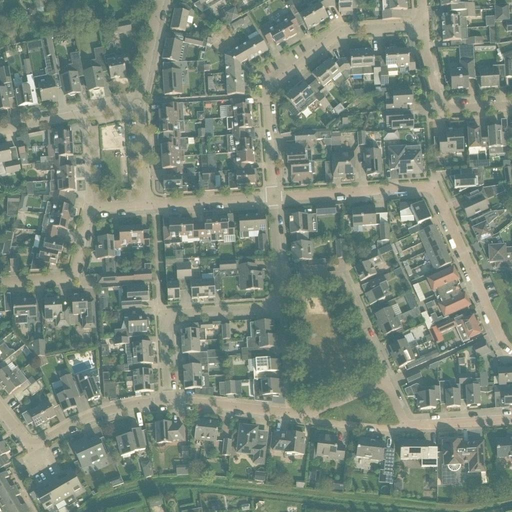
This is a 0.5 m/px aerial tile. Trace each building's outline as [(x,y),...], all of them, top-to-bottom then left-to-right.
[(43,9),(40,0),(33,0),(36,10),(43,9)] [(194,5),(201,13),(216,5),(224,0),(197,0),(199,3),(194,5)] [(306,4),(305,4),(317,25),(328,19),(323,11),(328,7),(325,0),(315,0),(316,1),(307,6),(306,4)] [(337,0),(338,13),(340,13),(340,16),(352,15),(351,10),(356,9),(355,0),(337,0)] [(405,0),(389,0),(382,0),(383,11),(382,12),(382,21),(400,20),(399,11),(407,10),(405,0)] [(448,13),(460,12),(478,11),(478,10),(474,11),(473,4),(465,5),(465,3),(464,0),(440,0),(441,7),(448,7),(448,13)] [(292,16),(298,27),(299,28),(304,25),(307,31),(317,25),(305,4),(296,10),(291,1),(285,4),(292,16)] [(180,4),(178,11),(175,10),(170,29),(185,32),(188,18),(193,19),(194,14),(185,5),(180,4)] [(508,21),(508,14),(502,15),(501,7),(494,7),(495,22),(508,21)] [(465,29),(465,19),(479,18),(478,11),(460,12),(461,18),(441,19),(442,31),(459,29),(465,29)] [(283,24),(278,27),(286,41),(296,35),(293,30),(298,27),(292,16),(282,22),(283,24)] [(486,26),(493,26),(493,18),(485,18),(486,26)] [(112,27),(113,35),(121,34),(131,32),(129,23),(120,25),(112,27)] [(286,41),(278,27),(272,30),(271,28),(261,33),(267,44),(273,41),(276,47),(286,41)] [(482,46),(482,39),(466,40),(465,29),(459,29),(442,31),(443,42),(466,41),(467,47),(473,46),(482,46)] [(4,36),(6,41),(4,41),(5,46),(16,44),(15,39),(13,39),(12,34),(4,36)] [(184,44),(201,47),(203,40),(185,36),(184,44)] [(259,37),(250,43),(258,57),(267,51),(259,37)] [(51,38),(40,40),(44,58),(46,69),(49,69),(51,75),(51,77),(58,75),(54,56),(51,38)] [(162,60),(172,62),(178,63),(182,43),(166,40),(162,60)] [(250,43),(240,48),(248,62),(258,57),(250,43)] [(240,48),(226,56),(239,65),(247,60),(248,62),(240,48)] [(84,73),(88,91),(92,91),(94,92),(98,91),(99,89),(103,89),(100,74),(107,73),(105,65),(104,57),(102,49),(93,50),(95,61),(90,62),(92,72),(84,73)] [(397,68),(396,52),(396,49),(384,50),(385,69),(380,70),(380,76),(381,87),(388,86),(387,73),(397,72),(397,68)] [(350,59),(341,60),(347,76),(362,75),(361,51),(349,52),(350,59)] [(380,76),(380,70),(379,64),(374,65),(373,51),(361,51),(362,75),(373,74),(374,76),(380,76)] [(408,51),(396,52),(397,68),(409,68),(409,71),(415,71),(414,58),(408,58),(408,51)] [(77,79),(84,77),(79,53),(69,55),(72,66),(66,67),(68,76),(61,77),(63,86),(65,96),(69,95),(70,96),(75,95),(76,94),(80,93),(78,83),(77,79)] [(105,65),(107,65),(110,79),(120,77),(121,80),(126,79),(124,65),(130,64),(128,56),(118,58),(114,58),(114,55),(104,57),(105,65)] [(224,57),(225,74),(240,73),(239,65),(226,56),(224,57)] [(329,60),(320,67),(331,81),(338,88),(349,79),(347,76),(341,60),(334,66),(329,60)] [(463,71),(450,71),(451,90),(468,89),(467,80),(475,80),(474,70),(474,61),(472,61),(462,62),(463,71)] [(174,71),(163,72),(164,96),(174,95),(181,95),(180,78),(179,71),(187,70),(186,63),(183,63),(173,64),(174,71)] [(504,71),(504,66),(492,67),(492,71),(479,72),(480,88),(499,87),(498,79),(505,79),(504,71)] [(331,81),(320,67),(311,75),(322,88),(331,81)] [(0,111),(9,110),(7,100),(6,97),(13,95),(11,83),(8,68),(0,69),(0,80),(2,89),(1,89),(0,88),(0,111)] [(225,74),(226,85),(243,84),(242,73),(240,73),(225,74)] [(51,75),(32,79),(35,90),(39,89),(39,92),(41,102),(57,99),(54,82),(52,83),(51,79),(51,77),(51,75)] [(13,83),(11,83),(13,95),(15,95),(18,107),(32,105),(29,91),(35,90),(32,79),(32,76),(26,77),(27,83),(22,84),(21,80),(13,81),(13,83)] [(314,97),(307,89),(302,82),(293,90),(304,103),(308,107),(313,102),(311,100),(314,98),(314,97)] [(243,84),(226,85),(227,96),(244,95),(243,84)] [(323,98),(328,94),(324,89),(324,90),(319,93),(323,98)] [(304,103),(293,90),(284,97),(292,106),(287,110),(294,119),(304,111),(300,107),(304,103)] [(323,98),(319,93),(314,97),(314,98),(324,111),(330,107),(330,106),(323,98)] [(385,102),(386,113),(397,112),(397,106),(411,105),(411,100),(413,99),(413,94),(410,94),(410,93),(385,94),(386,102),(385,102)] [(226,119),(250,117),(249,106),(243,106),(243,100),(230,101),(230,107),(225,107),(226,119)] [(183,122),(182,104),(162,105),(162,111),(158,111),(159,123),(183,122)] [(392,131),(397,131),(412,130),(412,117),(402,117),(401,112),(397,112),(386,113),(386,126),(391,125),(392,131)] [(341,115),(342,125),(348,125),(348,121),(352,121),(352,115),(341,115)] [(228,136),(228,137),(232,136),(245,135),(245,130),(251,129),(250,117),(226,119),(226,123),(228,125),(231,125),(231,132),(224,133),(225,137),(228,136)] [(183,122),(159,123),(160,135),(161,135),(168,134),(168,140),(180,140),(180,134),(184,133),(183,122)] [(488,149),(487,129),(487,135),(479,135),(479,129),(475,129),(475,128),(471,128),(471,130),(467,130),(468,150),(488,149)] [(487,129),(488,149),(508,148),(508,142),(507,129),(501,129),(501,128),(487,129)] [(48,131),(49,146),(71,145),(71,133),(60,134),(59,129),(48,131)] [(446,137),(438,137),(439,154),(455,153),(463,152),(462,140),(462,130),(445,131),(446,137)] [(294,142),(323,140),(331,140),(331,136),(316,137),(316,131),(302,132),(302,135),(294,135),(294,142)] [(397,131),(392,131),(383,132),(383,140),(398,140),(397,131)] [(330,133),(331,136),(331,140),(331,147),(341,146),(340,133),(330,133)] [(357,133),(358,146),(366,146),(365,133),(357,133)] [(245,135),(232,136),(232,148),(229,148),(227,150),(228,154),(235,154),(252,153),(251,141),(245,141),(245,135)] [(15,139),(17,144),(19,156),(25,155),(22,138),(15,139)] [(161,146),(161,158),(183,157),(183,152),(186,151),(186,146),(187,146),(187,139),(180,140),(168,140),(169,146),(161,146)] [(8,145),(0,146),(0,162),(3,162),(5,174),(19,172),(17,159),(11,160),(9,149),(8,145)] [(35,165),(64,163),(64,157),(72,157),(71,145),(49,146),(49,147),(47,147),(47,158),(46,158),(46,164),(35,165)] [(311,161),(310,150),(307,151),(307,145),(305,145),(295,145),(295,152),(286,152),(287,163),(309,161),(311,161)] [(388,149),(389,161),(390,171),(398,171),(398,175),(421,173),(420,155),(405,156),(404,148),(388,149)] [(364,152),(364,163),(366,163),(366,177),(381,176),(380,151),(364,152)] [(253,164),(252,153),(235,154),(236,160),(233,160),(234,171),(247,171),(247,165),(253,164)] [(332,169),(333,179),(340,178),(340,176),(354,175),(353,156),(338,157),(338,154),(331,155),(332,163),(332,169)] [(183,157),(161,158),(162,170),(170,170),(171,175),(182,175),(181,168),(179,168),(178,163),(184,162),(183,157)] [(309,161),(287,163),(287,168),(290,167),(290,176),(300,176),(300,182),(312,181),(311,175),(314,175),(313,163),(309,163),(309,161)] [(489,161),(479,162),(479,169),(489,169),(489,161)] [(49,181),(49,182),(74,180),(73,168),(65,169),(64,163),(35,165),(36,172),(41,171),(41,172),(50,172),(51,181),(49,181)] [(459,171),(460,177),(449,178),(451,182),(453,182),(454,189),(468,188),(477,187),(478,187),(479,186),(479,185),(480,184),(480,183),(480,181),(480,176),(477,176),(477,170),(459,171)] [(227,175),(228,180),(229,190),(237,190),(237,186),(254,185),(253,172),(235,173),(235,174),(227,175)] [(181,187),(181,179),(181,177),(163,178),(163,191),(175,190),(176,194),(187,193),(186,187),(181,187)] [(42,196),(42,197),(48,197),(64,200),(65,193),(74,192),(74,180),(49,182),(50,192),(49,197),(48,197),(42,196)] [(495,196),(491,187),(482,189),(464,197),(466,203),(461,206),(467,219),(488,209),(484,201),(487,200),(495,196)] [(8,205),(18,205),(19,196),(8,195),(8,205)] [(45,214),(68,219),(70,208),(63,206),(64,200),(48,197),(42,197),(42,202),(47,203),(44,214),(45,214)] [(399,205),(399,215),(410,214),(410,217),(413,217),(417,225),(430,220),(423,203),(416,206),(415,203),(399,205)] [(315,207),(316,216),(335,215),(335,206),(315,207)] [(351,210),(352,227),(375,226),(374,207),(365,207),(365,209),(351,210)] [(481,225),(472,229),(478,243),(479,243),(491,237),(492,237),(487,227),(498,217),(499,218),(504,213),(504,211),(496,212),(491,213),(487,214),(478,218),(481,225)] [(42,228),(42,232),(57,235),(58,229),(66,231),(68,219),(45,214),(45,216),(44,216),(41,227),(42,228)] [(238,218),(239,228),(239,239),(248,238),(248,232),(265,231),(264,215),(250,216),(251,217),(238,218)] [(296,234),(297,242),(308,241),(307,224),(312,223),(311,215),(306,216),(306,215),(289,216),(290,235),(296,234)] [(227,218),(215,219),(217,241),(223,241),(223,238),(234,237),(233,224),(227,224),(227,218)] [(204,226),(198,226),(199,239),(210,239),(210,242),(217,241),(215,219),(203,220),(204,226)] [(180,221),(181,238),(181,243),(196,242),(196,239),(199,239),(198,226),(192,226),(192,220),(180,221)] [(181,238),(180,221),(168,222),(169,228),(163,228),(164,241),(170,241),(170,245),(181,244),(181,243),(181,238)] [(379,225),(380,241),(388,241),(387,224),(379,225)] [(417,234),(422,232),(420,227),(415,229),(414,227),(407,230),(410,237),(417,234)] [(417,234),(421,243),(438,236),(433,227),(422,232),(417,234)] [(119,237),(113,237),(114,250),(120,250),(120,246),(131,246),(130,228),(118,229),(119,237)] [(142,228),(130,228),(131,246),(132,248),(138,248),(142,247),(142,248),(149,247),(148,235),(148,231),(142,232),(142,228)] [(6,232),(4,241),(12,241),(13,234),(6,232)] [(35,248),(34,249),(37,249),(61,254),(63,242),(55,241),(57,235),(42,232),(41,237),(40,237),(38,249),(35,248)] [(258,236),(259,253),(266,252),(265,236),(258,236)] [(421,243),(425,253),(442,246),(438,236),(421,243)] [(114,250),(113,237),(98,238),(99,252),(96,252),(96,260),(114,259),(114,250)] [(491,237),(479,243),(487,261),(489,261),(489,264),(500,263),(501,268),(511,268),(511,267),(511,249),(504,249),(504,247),(495,247),(491,237)] [(2,255),(9,255),(11,247),(12,241),(4,241),(2,255)] [(335,242),(335,249),(336,259),(345,258),(344,248),(344,241),(335,242)] [(312,248),(311,243),(291,244),(292,262),(293,262),(294,264),(299,264),(299,262),(309,261),(308,248),(312,248)] [(372,243),(364,246),(367,254),(375,250),(372,243)] [(397,254),(399,259),(403,257),(397,243),(390,246),(394,256),(397,254)] [(425,253),(430,262),(446,255),(442,246),(425,253)] [(11,247),(9,255),(10,267),(16,267),(15,255),(18,254),(17,248),(11,247)] [(32,249),(31,255),(33,255),(39,256),(38,262),(40,263),(55,266),(57,257),(60,257),(61,254),(37,249),(34,249),(32,249)] [(372,268),(382,263),(377,251),(363,257),(366,263),(354,269),(360,282),(376,275),(372,268)] [(446,255),(430,262),(434,272),(450,264),(446,255)] [(236,271),(235,262),(218,263),(219,270),(219,272),(236,271)] [(190,263),(183,264),(184,280),(191,280),(190,263)] [(184,280),(183,264),(176,264),(177,281),(184,280)] [(141,270),(133,271),(133,272),(133,274),(134,282),(151,281),(151,278),(151,277),(151,271),(151,270),(150,270),(150,265),(144,265),(144,270),(141,270)] [(262,290),(261,274),(256,274),(256,266),(244,266),(238,267),(239,283),(240,291),(262,290)] [(426,280),(432,293),(436,291),(441,304),(437,305),(443,318),(469,307),(462,291),(458,292),(456,287),(459,285),(452,269),(426,280)] [(133,274),(115,275),(116,283),(134,282),(133,274)] [(116,283),(115,275),(97,276),(98,284),(116,283)] [(373,291),(364,295),(369,306),(384,299),(381,293),(388,291),(382,277),(369,283),(371,290),(373,289),(373,291)] [(203,299),(202,281),(190,282),(191,289),(191,299),(201,299),(203,299)] [(214,281),(202,281),(203,299),(205,299),(205,298),(214,298),(214,288),(214,286),(214,281)] [(166,284),(167,301),(170,301),(179,300),(178,283),(166,284)] [(412,287),(419,302),(424,300),(418,284),(412,287)] [(121,288),(122,298),(121,298),(122,311),(141,310),(140,302),(147,302),(146,288),(139,288),(139,287),(127,287),(127,288),(121,288)] [(411,293),(404,296),(407,303),(414,300),(411,293)] [(71,296),(72,306),(72,316),(76,315),(76,316),(80,316),(80,320),(83,320),(83,330),(95,329),(95,319),(94,310),(87,311),(87,305),(86,295),(71,296)] [(12,300),(13,310),(13,317),(27,316),(27,318),(36,317),(35,301),(23,301),(23,299),(12,300)] [(56,320),(56,328),(68,327),(67,309),(61,310),(60,300),(44,301),(45,320),(56,320)] [(374,315),(379,326),(395,319),(390,308),(374,315)] [(395,319),(379,326),(384,336),(401,329),(398,322),(405,319),(406,323),(421,316),(417,309),(395,319)] [(128,331),(114,332),(114,339),(133,338),(139,337),(139,333),(146,332),(146,329),(148,329),(147,319),(146,320),(145,318),(141,318),(137,318),(136,312),(126,312),(124,313),(124,320),(128,320),(128,331)] [(421,315),(427,331),(433,328),(426,312),(421,315)] [(480,334),(472,317),(465,321),(463,316),(453,320),(456,326),(455,327),(462,344),(469,341),(468,339),(480,334)] [(456,326),(453,320),(436,328),(439,334),(455,327),(456,326)] [(250,324),(251,338),(274,337),(273,337),(272,322),(254,323),(255,323),(250,324)] [(181,341),(181,343),(198,342),(205,341),(204,330),(212,330),(212,323),(200,324),(200,330),(181,331),(181,341)] [(221,326),(222,340),(230,340),(229,325),(221,326)] [(433,328),(427,331),(429,335),(431,337),(439,334),(436,328),(436,327),(433,328)] [(244,349),(241,349),(241,357),(244,356),(257,356),(257,348),(259,348),(259,349),(277,348),(276,337),(276,336),(273,337),(274,337),(251,338),(246,338),(246,339),(247,344),(250,343),(250,349),(247,349),(244,349)] [(133,355),(152,354),(152,351),(151,351),(151,343),(133,344),(133,338),(114,339),(113,339),(114,345),(125,345),(126,355),(133,355)] [(405,340),(389,347),(394,358),(415,348),(414,348),(417,346),(414,341),(407,345),(405,340)] [(31,355),(34,358),(46,357),(44,341),(32,342),(26,347),(31,355)] [(472,347),(477,358),(490,352),(485,341),(472,347)] [(198,342),(181,343),(181,345),(182,355),(199,354),(198,342)] [(13,355),(15,353),(13,351),(10,351),(5,354),(0,347),(0,364),(13,355)] [(415,348),(394,358),(398,368),(404,366),(406,371),(432,360),(432,359),(430,354),(423,357),(419,358),(415,348)] [(124,372),(133,372),(142,371),(141,365),(152,364),(152,356),(152,354),(133,355),(134,365),(123,366),(124,372)] [(0,372),(0,387),(20,372),(17,368),(11,372),(7,367),(11,364),(12,363),(16,360),(13,355),(8,358),(4,362),(0,364),(0,371),(0,372)] [(31,355),(27,358),(31,364),(35,360),(31,355)] [(183,376),(183,379),(208,377),(207,359),(202,359),(196,360),(196,366),(183,367),(183,376)] [(252,360),(254,381),(261,380),(269,380),(269,373),(278,372),(278,361),(269,361),(269,359),(252,360)] [(511,368),(509,369),(509,370),(504,371),(504,370),(497,370),(498,386),(505,385),(505,383),(511,383),(511,368)] [(75,387),(71,375),(69,371),(58,375),(60,379),(59,379),(60,382),(62,387),(55,390),(53,391),(56,397),(57,397),(63,413),(76,408),(72,399),(69,390),(75,387)] [(125,378),(125,383),(152,381),(152,379),(151,371),(142,371),(133,372),(133,378),(125,378)] [(405,377),(407,384),(421,378),(418,371),(405,377)] [(20,372),(0,387),(2,390),(4,389),(9,396),(11,394),(14,399),(26,390),(31,386),(27,381),(20,372)] [(84,381),(85,382),(84,383),(81,375),(72,378),(77,390),(82,388),(88,402),(93,400),(94,402),(98,400),(98,398),(99,398),(94,385),(99,383),(98,377),(87,381),(87,380),(84,381)] [(470,376),(458,377),(459,391),(465,391),(466,407),(469,407),(470,408),(476,407),(476,406),(479,406),(478,386),(479,386),(478,380),(471,380),(470,376)] [(208,377),(183,379),(183,381),(184,381),(184,390),(194,389),(195,396),(213,397),(213,389),(209,388),(208,377)] [(279,386),(278,386),(278,381),(269,382),(269,380),(261,380),(254,381),(252,381),(253,397),(262,396),(270,396),(270,397),(278,398),(278,395),(279,395),(279,391),(279,386)] [(152,381),(125,383),(126,388),(134,387),(134,393),(153,392),(152,384),(153,384),(152,381)] [(31,386),(26,390),(30,395),(31,396),(41,389),(36,382),(31,386)] [(225,389),(226,395),(235,395),(234,382),(225,382),(225,383),(225,389)] [(459,407),(458,391),(452,392),(448,382),(438,383),(438,387),(439,396),(445,396),(446,408),(459,407)] [(439,396),(438,387),(431,388),(432,393),(421,393),(420,389),(419,387),(418,386),(416,385),(409,388),(415,400),(417,400),(418,408),(420,408),(420,410),(435,409),(434,401),(439,401),(439,396)] [(508,386),(493,387),(494,399),(495,409),(509,408),(508,405),(511,405),(511,392),(509,393),(508,386)] [(26,390),(14,399),(18,404),(30,395),(26,390)] [(47,403),(38,409),(46,424),(49,422),(49,420),(56,417),(52,410),(57,407),(50,393),(45,397),(47,401),(47,403)] [(46,424),(38,409),(22,417),(27,426),(32,423),(35,428),(42,424),(43,425),(46,424)] [(194,440),(216,442),(218,423),(196,421),(194,440)] [(155,424),(156,444),(172,443),(172,441),(183,440),(182,425),(171,426),(171,423),(155,424)] [(252,464),(263,465),(266,443),(258,442),(256,439),(257,431),(250,431),(251,427),(239,426),(238,435),(237,436),(236,438),(238,440),(236,453),(253,455),(252,464)] [(128,436),(116,439),(120,457),(122,457),(123,459),(130,457),(129,455),(134,454),(134,453),(145,450),(140,429),(131,431),(131,432),(129,432),(127,434),(128,436)] [(284,453),(286,454),(286,451),(293,452),(294,456),(299,455),(303,455),(304,445),(303,445),(304,435),(301,435),(301,433),(299,433),(297,433),(295,433),(295,434),(286,433),(286,435),(274,433),(272,451),(284,452),(284,453)] [(310,447),(308,460),(316,460),(316,457),(330,458),(330,460),(343,461),(344,447),(336,446),(332,446),(333,438),(318,437),(317,448),(310,447)] [(495,441),(497,458),(511,457),(511,437),(511,438),(511,440),(495,441)] [(106,458),(98,440),(97,439),(86,444),(84,440),(71,446),(78,461),(73,464),(77,470),(81,468),(82,469),(106,458)] [(371,459),(370,461),(381,462),(383,443),(370,442),(370,440),(358,439),(356,458),(371,459)] [(221,456),(229,457),(231,441),(223,440),(221,456)] [(482,470),(481,453),(471,454),(471,443),(460,444),(460,441),(456,441),(454,440),(449,440),(446,442),(442,442),(443,466),(442,466),(442,485),(454,485),(454,473),(456,472),(458,471),(459,468),(460,467),(460,466),(462,466),(462,464),(473,463),(473,471),(482,470)] [(421,467),(436,467),(437,448),(427,448),(427,442),(414,442),(414,441),(400,441),(400,460),(421,460),(421,467)] [(3,457),(10,453),(8,450),(8,451),(3,442),(0,444),(0,469),(10,464),(8,460),(5,461),(3,457)] [(383,476),(392,476),(393,462),(384,461),(383,476)] [(142,468),(144,478),(153,477),(151,466),(142,468)] [(68,478),(63,480),(73,496),(82,490),(70,470),(65,473),(68,478)] [(0,475),(0,487),(7,484),(4,480),(9,477),(6,472),(0,475)] [(56,478),(52,481),(63,501),(66,506),(67,508),(76,502),(73,496),(63,480),(59,483),(56,478)] [(332,490),(342,491),(343,481),(333,480),(332,490)] [(50,488),(45,491),(54,506),(57,511),(66,506),(63,501),(52,481),(47,484),(50,488)] [(0,487),(0,500),(17,491),(14,486),(9,489),(7,484),(0,487)] [(54,506),(45,491),(41,494),(38,489),(33,492),(44,511),(54,506)] [(0,500),(0,507),(2,511),(17,503),(15,498),(19,495),(17,491),(0,500)] [(161,500),(149,502),(150,509),(162,507),(161,500)] [(2,511),(22,511),(27,509),(25,505),(20,507),(17,503),(2,511)] [(218,503),(211,504),(212,511),(214,511),(219,511),(218,503)]
